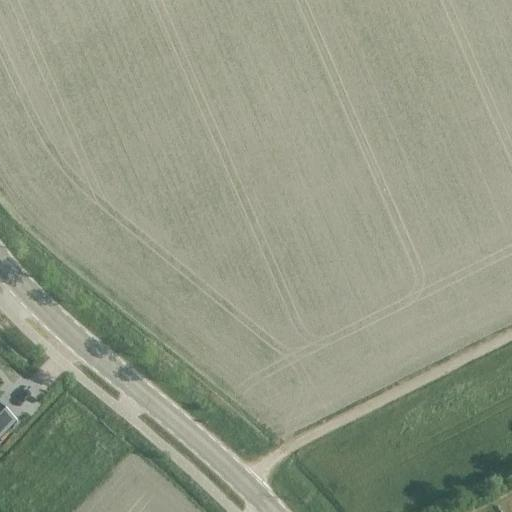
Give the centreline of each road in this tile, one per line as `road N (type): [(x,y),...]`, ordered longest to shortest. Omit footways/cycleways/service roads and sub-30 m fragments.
road 1 (tertiary): [(264,511),(0,264)]
road 2 (track): [(281,451),(511,334)]
